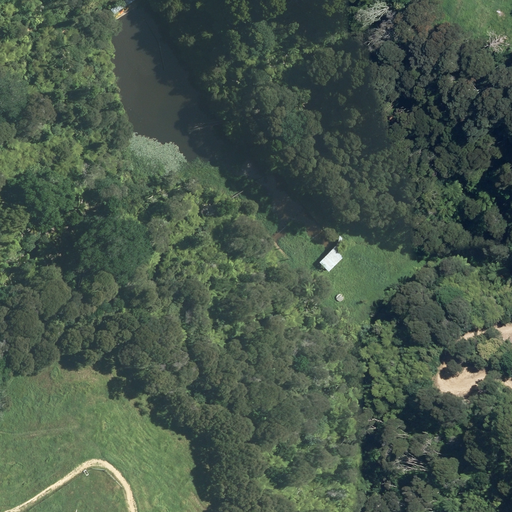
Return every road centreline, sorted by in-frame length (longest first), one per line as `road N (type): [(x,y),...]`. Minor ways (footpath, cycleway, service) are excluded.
road 1 (track): [(511,233),(345,179),(301,154)]
road 2 (track): [(511,392),(498,378),(448,388),(438,374),(448,354),(477,336),(511,333)]
road 3 (track): [(9,511),(104,465),(140,511)]
